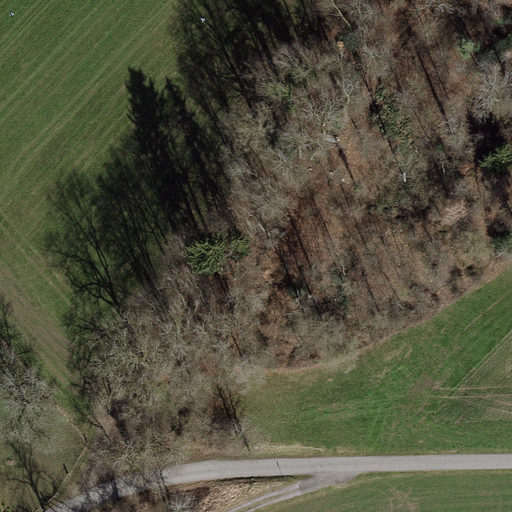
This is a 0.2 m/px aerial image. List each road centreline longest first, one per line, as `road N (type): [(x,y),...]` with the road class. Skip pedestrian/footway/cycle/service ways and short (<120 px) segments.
road 1 (unclassified): [(66,511),(180,473),(511,462)]
road 2 (track): [(357,465),(239,511)]
